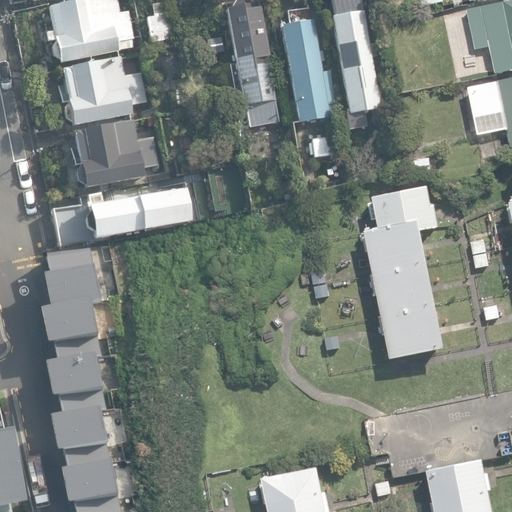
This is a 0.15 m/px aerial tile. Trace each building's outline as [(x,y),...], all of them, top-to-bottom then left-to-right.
[(59,61),(60,65),(117,52),(134,48),(131,36),(134,36),(128,11),(120,13),(116,0),(83,0),(48,8),(54,31),(46,33),(47,42),(55,41),(55,42),(51,47),(53,58),(59,61)] [(175,11),(173,0),(172,0),(151,4),(153,14),(175,11)] [(224,10),(249,128),(278,122),(273,101),(277,100),(265,46),(272,45),(270,33),(263,35),(257,3),(251,4),(251,2),(243,0),(242,0),(234,2),(229,7),(230,9),(224,10)] [(493,55),(497,74),(511,71),(511,0),(467,10),(468,15),(463,16),(465,25),(471,23),(477,49),(483,48),(485,57),(493,55)] [(343,113),(347,131),(367,127),(366,123),(389,118),(383,85),(376,87),(371,59),(379,57),(376,43),(368,45),(362,13),(357,14),(350,7),(339,10),(334,17),(329,18),(348,112),(343,113)] [(147,19),(152,42),(181,37),(177,13),(147,19)] [(280,28),(298,124),(337,117),(330,80),(322,82),(311,22),(280,28)] [(212,46),(225,44),(223,35),(210,37),(212,46)] [(72,124),(72,127),(132,114),(131,106),(147,102),(141,74),(122,78),(118,58),(62,70),(68,102),(63,110),(65,121),(72,124)] [(511,77),(468,87),(477,134),(506,129),(510,148),(511,147),(511,77)] [(84,186),(84,189),(145,178),(144,169),(158,166),(153,137),(135,141),(131,122),(73,133),(79,166),(76,171),(77,182),(84,186)] [(311,139),(314,158),(337,154),(333,135),(311,139)] [(404,178),(431,174),(429,157),(402,161),(404,178)] [(364,229),(390,359),(445,348),(422,230),(439,227),(435,204),(432,204),(428,185),(373,196),(378,226),(364,229)] [(93,235),(94,239),(152,228),(153,233),(166,230),(165,224),(183,221),(177,190),(160,193),(158,188),(135,192),(136,197),(88,206),(89,213),(85,217),(89,233),(93,235)] [(53,216),(61,247),(91,239),(83,208),(53,216)] [(471,242),(477,268),(490,265),(485,239),(471,242)] [(104,309),(90,245),(39,256),(50,307),(36,310),(59,418),(50,420),(71,511),(119,511),(121,511),(100,415),(108,413),(97,362),(105,360),(94,311),(104,309)] [(312,272),(317,298),(332,295),(327,269),(312,272)] [(302,285),(312,283),(310,273),(300,275),(302,285)] [(484,307),(486,320),(501,318),(498,304),(484,307)] [(326,339),(328,352),(343,350),(340,336),(326,339)] [(0,432),(0,502),(20,498),(7,431),(0,432)] [(422,445),(435,511),(493,511),(477,434),(422,445)] [(263,478),(270,511),(327,511),(318,466),(263,478)] [(381,509),(381,510),(395,507),(389,481),(389,480),(375,484),(381,509)]
